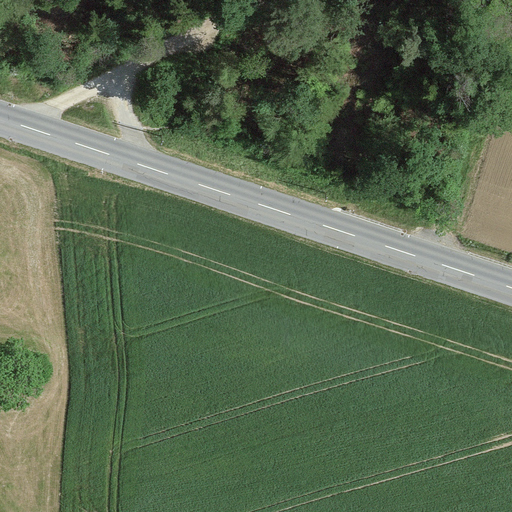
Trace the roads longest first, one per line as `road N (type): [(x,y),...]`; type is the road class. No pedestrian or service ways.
road 1 (secondary): [(511,289),(0,119)]
road 2 (track): [(267,0),(12,123)]
